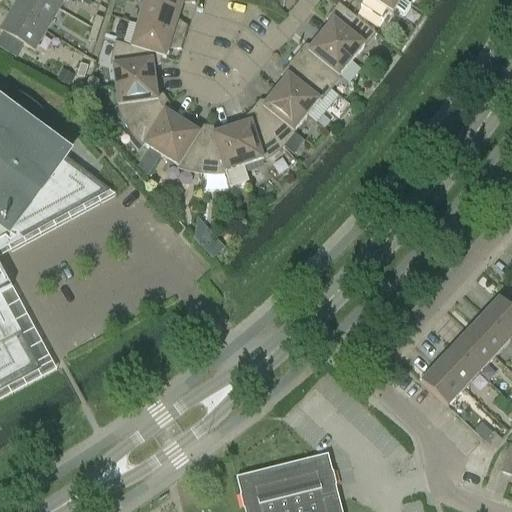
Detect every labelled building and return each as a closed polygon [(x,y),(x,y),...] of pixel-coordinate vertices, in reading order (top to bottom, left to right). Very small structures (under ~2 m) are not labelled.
[(19,0),(13,11),(47,32),(59,11),(40,0),(19,0)] [(40,0),(59,11),(65,0),(40,0)] [(197,0),(146,0),(145,3),(180,14),(184,2),(195,6),(197,0)] [(411,7),(400,0),(365,0),(366,0),(361,8),(383,23),(388,15),(393,18),(396,12),(404,18),(411,7)] [(138,26),(185,40),(188,29),(177,25),(180,14),(145,3),(138,26)] [(332,25),(321,38),(352,63),(365,47),(367,48),(377,36),(339,5),(326,20),(332,25)] [(47,32),(13,11),(0,32),(34,53),(47,32)] [(92,30),(100,33),(103,21),(96,18),(92,30)] [(181,52),(185,40),(138,26),(131,48),(131,49),(162,59),(166,60),(170,48),(181,52)] [(100,33),(92,30),(88,42),(96,45),(100,33)] [(293,61),(331,92),(341,81),(339,79),(352,63),(321,38),(311,51),(305,47),(293,61)] [(113,68),(116,88),(155,83),(154,70),(160,67),(162,59),(131,49),(131,48),(115,43),(113,52),(112,59),(111,68),(113,68)] [(276,93),(307,119),(320,103),(322,104),(331,92),(293,61),(281,76),(287,80),(276,93)] [(85,81),(88,68),(81,66),(77,78),(85,81)] [(75,78),(62,71),(56,83),(69,89),(75,78)] [(155,83),(116,88),(119,109),(116,109),(120,117),(123,124),(127,131),(168,104),(164,96),(157,95),(155,83)] [(0,394),(41,372),(0,297),(12,291),(0,268),(0,253),(111,194),(95,182),(50,148),(56,139),(57,139),(56,135),(53,128),(49,122),(45,116),(40,110),(35,105),(29,101),(23,97),(16,94),(9,92),(5,91),(2,90),(0,90),(0,89),(0,394)] [(251,114),(284,150),(296,136),(294,135),(307,119),(276,93),(265,107),(260,102),(251,114)] [(168,104),(127,131),(132,137),(136,143),(143,150),(144,147),(161,158),(183,124),(172,118),(173,111),(168,104)] [(232,131),(244,169),(264,162),(264,165),(272,160),(278,155),(284,150),(251,114),(244,120),(244,127),(232,131)] [(183,124),(161,158),(179,169),(177,171),(186,174),(193,176),(201,177),(207,128),(198,127),(193,131),(183,124)] [(207,128),(201,177),(209,178),(217,178),(226,177),(225,175),(244,169),(232,131),(220,135),(216,129),(207,128)] [(207,253),(206,255),(213,263),(215,261),(223,253),(216,245),(207,253)] [(484,318),(510,343),(511,340),(511,312),(500,301),(484,318)] [(469,335),(495,359),(510,343),(484,318),(469,335)] [(453,351),(479,376),(495,359),(469,335),(453,351)] [(438,368),(464,392),(479,376),(453,351),(438,368)] [(421,385),(448,409),(464,392),(438,368),(421,385)] [(511,407),(510,405),(501,414),(511,424),(511,407)] [(492,451),(501,441),(494,434),(484,444),(492,451)] [(511,478),(511,479),(511,446),(510,446),(500,474),(511,478)] [(337,511),(332,490),(336,489),(328,457),(236,480),(244,511),(245,511),(249,511),(337,511)] [(419,511),(415,500),(403,505),(406,511),(419,511)]
